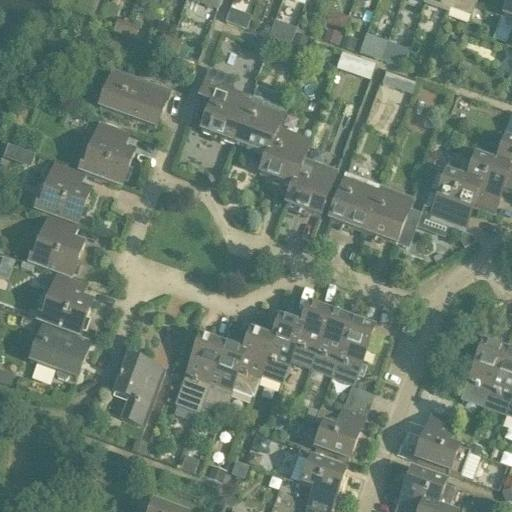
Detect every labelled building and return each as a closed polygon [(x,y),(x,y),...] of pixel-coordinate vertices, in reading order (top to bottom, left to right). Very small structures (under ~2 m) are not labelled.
[(186,0),(185,3),(216,14),(221,0),(186,0)] [(449,1),(449,0),(425,0),(424,4),(446,12),(448,8),(450,1),(449,1)] [(475,0),(449,0),(449,1),(450,1),(448,8),(470,16),(475,0)] [(511,0),(509,0),(503,20),(511,23),(511,0)] [(276,22),(270,40),(292,48),(299,30),(276,22)] [(123,38),(127,27),(118,23),(113,34),(123,38)] [(137,30),(127,27),(123,38),(133,42),(137,30)] [(405,70),(411,50),(368,36),(361,55),(405,70)] [(167,54),(172,41),(162,38),(157,51),(167,54)] [(181,45),(172,41),(167,54),(176,58),(181,45)] [(344,55),(338,71),(372,82),(377,66),(344,55)] [(232,146),(249,100),(230,93),(234,82),(208,71),(198,100),(211,105),(200,134),(232,146)] [(156,131),(162,113),(169,94),(114,73),(100,110),(156,131)] [(385,86),(374,117),(400,126),(412,96),(385,86)] [(284,113),(249,100),(232,146),(266,158),(267,159),(276,132),(277,132),(284,113)] [(83,162),(79,173),(82,174),(81,175),(123,191),(136,154),(121,148),(126,136),(100,127),(86,163),(83,162)] [(310,144),(277,132),(276,132),(267,159),(266,158),(259,178),(292,190),(293,190),(303,163),(310,144)] [(511,145),(504,143),(495,168),(495,169),(507,174),(500,194),(501,194),(511,197),(511,145)] [(495,169),(495,168),(475,160),(466,184),(466,185),(478,190),(470,210),(471,211),(492,219),(501,194),(500,194),(507,174),(495,169)] [(336,175),(303,163),(293,190),(292,190),(285,209),(319,222),(336,175)] [(77,187),(81,175),(82,174),(79,173),(57,165),(43,204),(39,203),(35,215),(49,220),(49,219),(75,228),(78,230),(92,193),(77,187)] [(466,184),(438,174),(421,220),(462,235),(471,211),(470,210),(478,190),(466,185),(466,184)] [(361,237),(379,191),(346,179),(329,225),(361,237)] [(411,203),(379,191),(361,237),(394,249),(411,203)] [(70,240),(75,228),(49,219),(49,220),(36,256),(33,255),(28,268),(58,279),(71,284),(72,282),(85,246),(70,240)] [(83,286),(72,282),(71,284),(58,279),(45,314),(42,313),(38,325),(45,327),(79,341),(80,340),(93,303),(78,298),(83,286)] [(309,372),(330,315),(309,308),(301,329),(302,329),(288,364),(289,364),(309,372)] [(331,380),(352,323),(330,315),(309,372),(331,380)] [(302,329),(301,329),(280,321),(272,342),(259,378),(260,378),(281,386),(289,364),(288,364),(302,329)] [(374,331),(352,323),(331,380),(353,388),(374,331)] [(91,344),(80,340),(79,341),(45,327),(31,365),(57,375),(56,378),(57,381),(65,384),(68,382),(69,380),(77,383),(91,344)] [(259,378),(272,342),(251,335),(244,356),(231,391),(252,398),(260,378),(259,378)] [(202,404),(223,348),(201,340),(177,408),(199,416),(203,405),(202,404)] [(483,410),(504,353),(481,345),(461,402),(483,410)] [(231,391),(244,356),(223,348),(202,404),(203,405),(224,412),(231,391)] [(503,417),(511,393),(511,356),(504,353),(483,410),(503,417)] [(143,431),(164,374),(127,361),(114,397),(128,403),(121,422),(143,431)] [(348,464),(372,399),(351,391),(336,432),(324,427),(315,452),(348,464)] [(511,393),(503,417),(511,420),(511,393)] [(445,446),(453,424),(432,416),(415,463),(460,479),(469,454),(445,446)] [(281,477),(303,483),(309,461),(288,455),(281,477)] [(330,511),(345,474),(311,461),(302,487),(314,491),(306,511),(330,511)] [(396,511),(420,511),(423,505),(444,511),(445,511),(448,507),(451,503),(452,499),(452,494),(454,488),(411,473),(396,511)]
